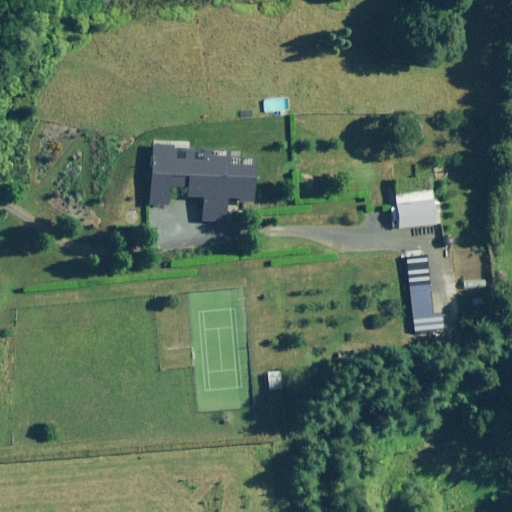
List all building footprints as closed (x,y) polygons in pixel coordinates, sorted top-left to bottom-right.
[(283,115),(283,103),(260,103),(260,115),(283,115)] [(190,149),(186,149),(187,143),(150,142),(150,146),(148,146),(146,205),(165,206),(166,196),(200,197),(199,221),(222,222),(223,200),(250,201),(252,166),(225,165),(225,156),(201,156),(201,150),(190,149)] [(436,190),(427,191),(425,179),(415,180),(417,192),(393,195),(397,228),(433,224),(431,205),(438,205),(436,190)] [(452,261),(443,261),(445,281),(453,281),(452,261)] [(485,267),(475,268),(477,289),(487,288),(485,267)] [(429,316),(426,285),(407,287),(412,332),(439,329),(438,315),(429,316)] [(481,299),(470,298),(469,309),(481,310),(481,299)] [(356,356),(353,338),(334,341),(337,359),(356,356)] [(280,390),(279,372),(265,372),(267,391),(280,390)]
